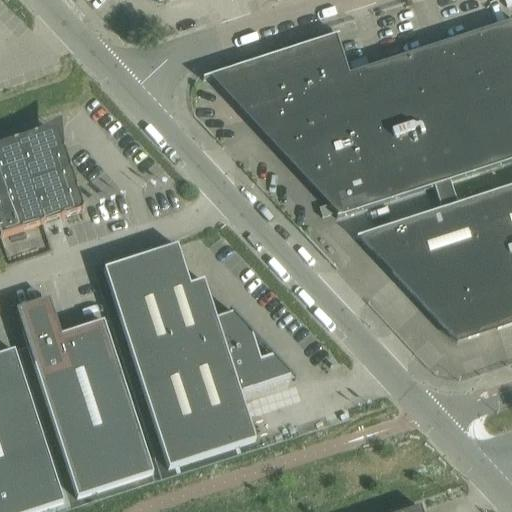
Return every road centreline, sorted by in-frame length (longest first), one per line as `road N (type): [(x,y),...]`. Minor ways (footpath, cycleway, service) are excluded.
road 1 (unclassified): [(129,95),(436,428)]
road 2 (unclassified): [(129,95),(163,63),(355,0)]
road 3 (unclassified): [(35,0),(129,95)]
